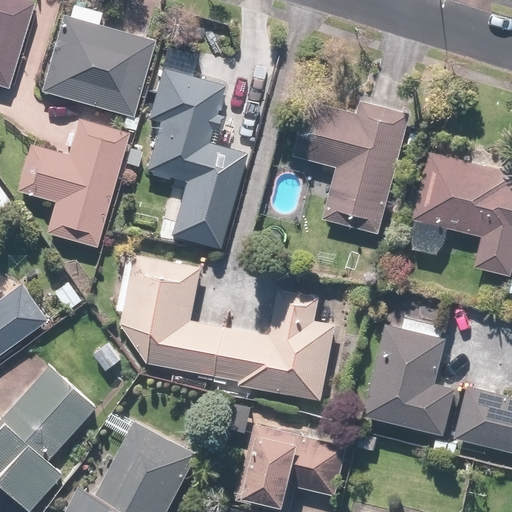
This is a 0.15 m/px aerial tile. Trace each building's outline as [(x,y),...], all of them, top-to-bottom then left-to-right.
[(0,0),(0,80),(11,84),(37,0),(0,0)] [(66,10),(44,87),(136,113),(158,36),(101,20),(104,9),(77,1),(74,12),(66,10)] [(228,80),(195,71),(201,51),(170,43),(163,65),(165,66),(151,114),(162,118),(149,165),(155,167),(154,170),(172,175),(172,172),(238,190),(250,149),(212,138),(216,124),(223,126),(227,112),(220,110),(228,80)] [(384,229),(416,109),(366,95),(363,108),(314,95),(299,151),(342,163),(328,214),(384,229)] [(100,242),(132,128),(81,114),(71,151),(33,140),(20,186),(58,197),(50,228),(100,242)] [(511,166),(435,147),(419,215),(420,215),(416,231),(418,244),(442,250),(449,239),(453,223),(487,231),(480,262),(511,270),(511,166)] [(227,232),(199,228),(197,246),(225,249),(227,232)] [(326,396),(340,320),(320,316),(324,293),(284,285),(275,331),(196,316),(206,263),(139,251),(126,319),(153,359),(246,376),(245,381),(326,396)] [(0,351),(50,316),(24,280),(0,296),(0,351)] [(375,387),(369,410),(449,430),(461,384),(440,379),(451,334),(446,332),(448,324),(410,314),(407,323),(392,319),(386,341),(383,340),(372,386),(375,387)] [(126,356),(112,338),(95,352),(110,369),(126,356)] [(50,455),(98,403),(52,361),(0,418),(0,463),(4,466),(0,470),(0,477),(31,506),(65,469),(50,455)] [(511,390),(473,381),(460,433),(511,445),(511,390)] [(169,511),(203,448),(140,416),(101,490),(85,481),(68,511),(169,511)] [(340,492),(351,442),(259,421),(242,495),(294,507),(300,483),(340,492)]
